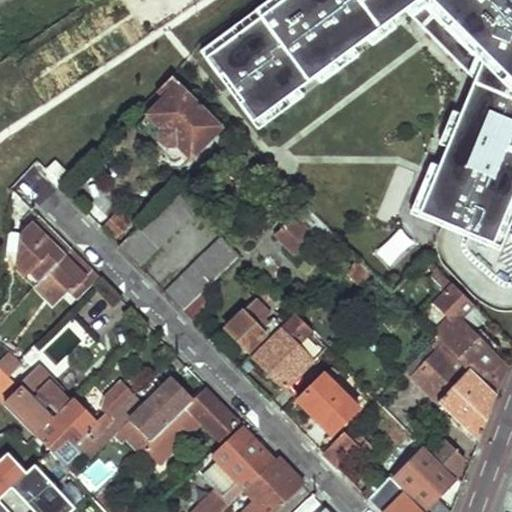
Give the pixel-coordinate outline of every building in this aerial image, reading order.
[(511,0),(280,0),(204,58),(256,130),(424,6),(475,56),(411,211),(502,252),(511,228),(511,0)] [(168,77),(153,92),(159,99),(142,119),(140,122),(138,125),(138,129),(138,131),(140,134),(141,137),(145,140),(169,166),(172,167),(175,168),(178,168),(182,166),(184,164),(219,128),(198,107),(168,77)] [(113,246),(134,266),(191,214),(172,193),(113,246)] [(309,242),(288,223),(274,237),(293,257),(309,242)] [(43,226),(23,248),(45,272),(59,258),(49,247),(56,240),(43,226)] [(391,266),(415,242),(401,229),(377,252),(391,266)] [(66,250),(56,240),(49,247),(59,258),(66,250)] [(159,292),(178,311),(236,259),(217,240),(159,292)] [(79,278),(64,291),(72,298),(93,277),(66,250),(59,258),(79,278)] [(59,258),(45,272),(64,291),(79,278),(59,258)] [(436,341),(495,397),(507,371),(443,306),(433,296),(448,282),(427,262),(408,281),(422,295),(406,311),(422,327),(434,340),(436,341)] [(362,263),(347,278),(358,288),(373,273),(362,263)] [(260,337),(262,340),(276,328),(250,301),(221,328),(244,352),(260,337)] [(299,326),(289,316),(276,328),(279,332),(286,339),(299,326)] [(286,339),(279,332),(253,356),(283,387),(310,363),(286,339)] [(495,397),(436,341),(431,347),(436,351),(411,376),(475,442),(495,397)] [(0,406),(20,427),(29,437),(59,408),(67,400),(71,396),(52,376),(54,374),(42,362),(14,389),(11,392),(0,380),(0,406)] [(332,373),(328,369),(295,401),(325,434),(353,409),(325,380),(332,373)] [(124,422),(143,443),(181,406),(189,399),(167,377),(139,404),(130,394),(105,418),(109,421),(82,450),(88,456),(124,422)] [(230,423),(197,391),(189,399),(181,406),(182,409),(164,427),(173,436),(192,418),(213,440),(230,423)] [(90,425),(67,400),(59,408),(29,437),(45,454),(62,436),(70,445),(90,425)] [(201,511),(202,511),(216,511),(239,490),(267,462),(236,431),(206,459),(229,483),(201,511)] [(317,453),(330,466),(351,445),(338,433),(317,453)] [(443,441),(429,454),(452,477),(460,458),(443,441)] [(429,454),(421,446),(391,475),(388,473),(385,475),(401,491),(421,509),(452,477),(429,454)] [(0,461),(0,511),(9,511),(0,502),(0,499),(13,487),(35,511),(70,511),(74,508),(35,466),(26,474),(8,454),(0,461)] [(264,511),(296,482),(272,457),(267,462),(239,490),(248,499),(235,511),(264,511)] [(423,511),(421,509),(401,491),(387,504),(377,494),(367,504),(375,511),(423,511)]
